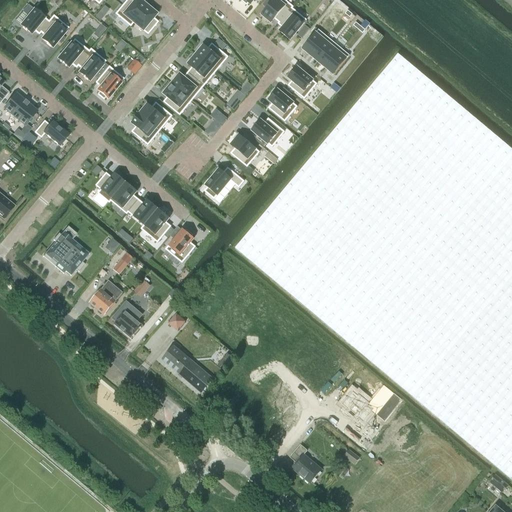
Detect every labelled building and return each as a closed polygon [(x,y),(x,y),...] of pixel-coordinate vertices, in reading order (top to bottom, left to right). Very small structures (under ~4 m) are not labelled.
[(129,0),(127,0),(115,15),(130,27),(133,23),(132,23),(146,7),(143,4),(144,2),(141,0),(137,0),(138,0),(137,0),(135,0),(133,3),(129,0)] [(283,0),(274,0),(262,15),(272,23),(275,19),(279,23),(292,9),(293,8),(283,0)] [(21,26),(20,27),(30,35),(33,31),(38,35),(40,33),(49,23),(48,22),(34,11),(28,5),(22,12),(28,17),(21,26)] [(104,6),(100,11),(105,15),(109,11),(104,6)] [(146,7),(132,23),(133,23),(147,35),(157,23),(152,19),(156,15),(146,7)] [(279,23),(278,24),(283,29),(280,32),(290,41),(306,21),(292,9),(279,23)] [(49,23),(40,33),(45,37),(41,41),(51,49),(57,41),(60,44),(65,39),(62,36),(68,29),(53,16),(48,22),(49,23)] [(318,30),(303,49),(311,56),(326,37),(318,30)] [(326,37),(311,56),(318,62),(334,43),(326,37)] [(219,39),(215,44),(222,50),(226,46),(219,39)] [(74,40),(57,60),(67,68),(71,65),(76,69),(77,67),(77,66),(89,52),(88,52),(74,40)] [(121,41),(114,49),(119,53),(126,45),(121,41)] [(334,43),(318,62),(326,69),(342,50),(334,43)] [(199,52),(196,56),(216,72),(228,58),(212,44),(208,49),(204,46),(203,47),(201,46),(197,51),(199,52)] [(89,52),(77,66),(77,67),(82,70),(79,74),(88,82),(93,76),(97,80),(109,66),(90,50),(88,52),(89,52)] [(342,50),(326,69),(334,75),(349,56),(342,50)] [(511,150),(398,55),(236,249),(511,480),(511,150)] [(139,56),(127,69),(133,75),(145,61),(139,56)] [(192,69),(188,74),(204,87),(216,72),(196,56),(188,65),(192,69)] [(108,68),(95,84),(100,88),(97,92),(99,93),(97,95),(103,100),(105,98),(107,100),(123,80),(108,68)] [(292,81),(288,86),(304,100),(317,85),(297,68),(288,78),(292,81)] [(180,75),(172,85),(192,101),(204,87),(188,74),(184,79),(180,75)] [(0,103),(8,93),(1,87),(4,83),(0,80),(0,103)] [(167,87),(163,92),(165,93),(164,95),(168,98),(164,103),(180,116),(192,101),(172,85),(169,88),(167,87)] [(273,91),(269,97),(271,99),(269,101),(273,104),(269,109),(285,122),(297,107),(277,91),(275,93),(273,91)] [(16,94),(3,109),(11,115),(10,116),(16,121),(17,120),(25,127),(22,130),(27,134),(31,129),(26,125),(36,114),(31,110),(32,108),(28,105),(29,104),(28,104),(25,102),(25,101),(24,101),(16,94)] [(233,99),(227,105),(234,111),(239,104),(233,99)] [(148,105),(140,115),(160,131),(172,117),(156,103),(152,108),(148,105)] [(221,114),(215,121),(222,126),(227,119),(221,114)] [(136,128),(132,133),(148,146),(160,131),(140,115),(132,125),(136,128)] [(260,121),(252,131),(272,148),(284,133),(268,119),(264,124),(260,121)] [(44,123),(34,134),(40,139),(44,135),(59,148),(69,137),(53,123),(49,127),(44,123)] [(209,128),(206,133),(212,138),(215,134),(209,128)] [(235,149),(231,154),(247,168),(259,153),(239,136),(231,146),(235,149)] [(97,166),(92,172),(97,176),(102,170),(97,166)] [(207,188),(204,192),(214,200),(230,181),(239,188),(244,182),(228,169),(223,174),(219,171),(206,187),(207,188)] [(106,174),(96,186),(101,191),(98,194),(109,204),(111,202),(126,183),(115,174),(111,178),(106,174)] [(126,183),(111,202),(127,215),(129,213),(139,201),(134,196),(137,192),(126,183)] [(0,217),(4,220),(14,208),(0,195),(0,217)] [(139,201),(129,213),(144,226),(158,210),(147,201),(144,205),(139,201)] [(144,226),(141,230),(158,243),(171,227),(166,223),(169,219),(164,215),(166,213),(160,209),(158,210),(144,226)] [(66,229),(44,255),(56,265),(54,267),(63,275),(65,272),(70,277),(76,271),(78,273),(89,260),(69,244),(75,237),(66,229)] [(182,230),(166,250),(182,264),(195,248),(190,243),(194,240),(191,238),(193,236),(186,230),(184,232),(182,230)] [(113,240),(105,248),(113,255),(120,246),(113,240)] [(112,270),(119,276),(128,265),(129,264),(122,258),(112,270)] [(134,289),(140,297),(152,287),(147,280),(134,289)] [(117,302),(116,302),(123,293),(108,281),(102,290),(90,305),(105,316),(117,302)] [(82,300),(68,312),(74,319),(88,306),(82,300)] [(136,312),(125,302),(121,308),(127,313),(115,326),(131,340),(143,326),(133,317),(136,312)] [(168,324),(178,332),(186,322),(176,314),(168,324)] [(162,361),(178,375),(201,394),(213,380),(174,347),(162,361)] [(247,371),(244,375),(250,380),(253,376),(247,371)] [(316,420),(327,407),(296,381),(285,394),(316,420)] [(352,392),(342,405),(347,409),(345,412),(357,421),(359,419),(364,423),(372,412),(385,422),(401,401),(384,387),(370,403),(359,395),(357,396),(352,392)] [(310,485),(322,471),(304,456),(307,452),(301,446),(291,458),(297,463),(292,470),(310,485)] [(344,457),(355,465),(360,459),(349,450),(344,457)] [(495,474),(489,483),(504,492),(510,483),(495,474)]
